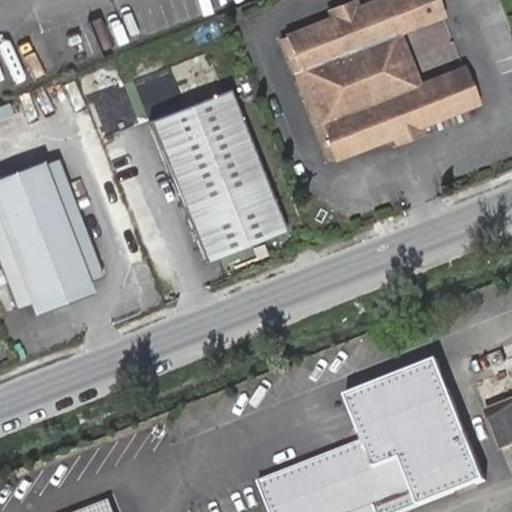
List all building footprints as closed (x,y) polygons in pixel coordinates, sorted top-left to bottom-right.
[(331,158),(390,135),(416,126),(473,103),(459,67),(413,85),(393,34),(439,16),(432,0),(374,0),(369,2),(345,12),(283,36),(331,158)] [(353,0),(342,4),(345,12),(369,2),(368,0),(353,0)] [(325,161),(331,158),(283,36),(277,38),(325,161)] [(228,90),(150,122),(205,261),(284,229),(228,90)] [(416,126),(390,135),(393,142),(419,132),(416,126)] [(57,157),(0,179),(0,266),(15,306),(29,300),(85,280),(101,274),(57,157)] [(85,280),(29,300),(33,312),(89,291),(85,280)] [(437,359),(347,396),(364,440),(259,481),(271,511),(365,511),(375,508),(377,511),(402,511),(485,480),(437,359)] [(511,398),(485,409),(501,450),(511,445),(511,398)] [(115,511),(110,497),(71,511),(115,511)]
